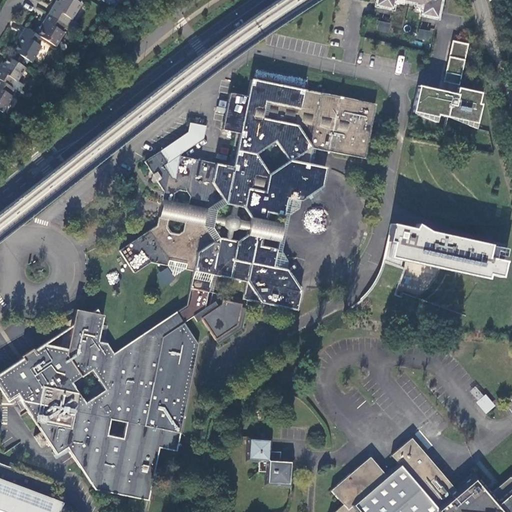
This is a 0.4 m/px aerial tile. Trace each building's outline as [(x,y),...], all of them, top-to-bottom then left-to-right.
[(81,3),(75,0),(60,0),(59,2),(56,1),(49,14),(65,23),(74,29),(78,23),(72,19),(81,3)] [(378,0),(377,6),(392,9),(393,1),(401,3),(402,1),(416,4),(415,6),(423,8),(421,14),(437,18),(440,0),(378,0)] [(393,1),(392,9),(390,20),(389,24),(418,30),(419,26),(421,14),(423,8),(415,6),(416,4),(402,1),(401,3),(393,1)] [(392,9),(377,6),(375,17),(390,20),(392,9)] [(42,38),(55,46),(64,32),(61,30),(65,23),(49,14),(42,26),(43,27),(38,35),(42,38)] [(435,29),(437,18),(421,14),(419,26),(435,29)] [(377,30),(386,32),(388,25),(378,23),(377,30)] [(38,35),(25,28),(17,41),(19,43),(14,51),(16,53),(22,56),(19,60),(27,65),(29,60),(32,62),(41,45),(38,43),(42,38),(38,35)] [(419,31),(417,38),(427,40),(428,33),(419,31)] [(17,80),(25,67),(7,56),(3,63),(2,63),(0,65),(0,79),(10,86),(14,79),(17,81),(17,80)] [(15,97),(19,91),(10,86),(0,79),(0,109),(3,111),(12,96),(15,97)] [(24,84),(17,80),(17,81),(14,79),(10,86),(19,91),(24,84)] [(171,178),(169,174),(174,171),(169,162),(166,164),(159,151),(144,161),(151,174),(150,181),(152,184),(156,181),(163,191),(161,200),(171,202),(173,194),(178,190),(186,192),(189,198),(188,205),(207,209),(221,199),(225,205),(242,208),(250,218),(264,221),(266,213),(282,216),(281,224),(277,242),(275,250),(259,247),(261,239),(246,236),(236,242),(218,238),(213,242),(202,227),(184,223),(183,231),(178,235),(169,233),(166,228),(168,220),(158,217),(156,226),(119,251),(133,273),(149,263),(167,266),(168,260),(186,264),(185,270),(193,271),(211,275),(246,283),(243,300),(247,300),(296,310),(300,291),(286,271),(288,263),(280,252),(288,216),(298,209),(300,201),(321,187),(325,168),(312,166),(315,149),(364,159),(374,105),(251,80),(247,98),(229,94),(221,130),(239,134),(232,168),(179,157),(175,178),(171,178)] [(455,94),(418,86),(412,112),(437,117),(437,114),(476,123),(480,104),(478,103),(480,93),(457,88),(455,94)] [(186,133),(159,151),(166,164),(169,162),(202,139),(206,127),(189,123),(186,133)] [(171,202),(161,200),(161,204),(158,217),(168,220),(184,223),(202,227),(207,209),(188,205),(171,202)] [(223,222),(224,227),(227,231),(233,232),(238,230),(240,225),(240,220),(236,216),(231,215),(226,217),(223,222)] [(250,218),(246,236),(261,239),(277,242),(281,224),(264,221),(250,218)] [(391,224),(384,257),(402,261),(486,279),(487,274),(500,277),(504,261),(486,257),(489,245),(428,232),(417,225),(414,229),(391,224)] [(375,283),(366,296),(397,307),(402,294),(396,292),(405,269),(400,267),(402,261),(384,257),(382,265),(375,283)] [(168,260),(167,266),(174,277),(185,270),(186,264),(168,260)] [(210,283),(211,275),(193,271),(192,279),(210,283)] [(75,311),(72,326),(65,359),(37,354),(0,377),(13,398),(16,395),(55,455),(66,448),(94,490),(148,501),(159,448),(176,451),(198,344),(183,323),(205,308),(208,292),(189,289),(186,306),(113,354),(106,344),(98,342),(103,316),(75,311)] [(200,318),(214,340),(236,325),(241,299),(221,295),(219,305),(200,318)] [(236,325),(214,340),(217,344),(241,328),(247,300),(243,300),(241,299),(236,325)] [(0,389),(7,401),(13,398),(0,377),(37,354),(65,359),(72,326),(33,352),(32,349),(21,356),(22,358),(0,373),(0,389)] [(477,400),(483,394),(475,386),(469,391),(477,400)] [(484,414),(494,406),(484,395),(475,402),(484,414)] [(271,439),(246,437),(244,461),(257,462),(256,472),(266,473),(265,485),(292,487),(294,461),(286,460),(286,462),(280,462),(281,453),(270,452),(271,439)] [(511,511),(511,478),(510,476),(491,492),(475,472),(455,489),(411,437),(391,455),(399,465),(386,476),(370,456),(330,490),(342,504),(332,511),(511,511)] [(58,511),(61,504),(50,499),(55,485),(0,464),(0,511),(58,511)]
